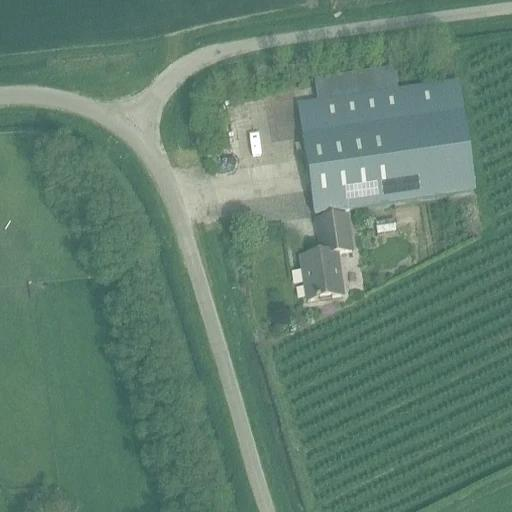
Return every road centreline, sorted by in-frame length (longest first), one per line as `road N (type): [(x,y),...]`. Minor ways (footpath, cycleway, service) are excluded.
road 1 (unclassified): [(274,511),(132,117)]
road 2 (unclassified): [(132,117),(211,59),(511,18)]
road 3 (unclassified): [(0,92),(132,117)]
